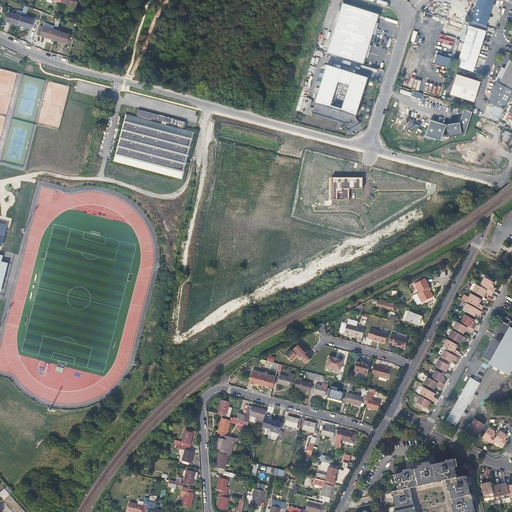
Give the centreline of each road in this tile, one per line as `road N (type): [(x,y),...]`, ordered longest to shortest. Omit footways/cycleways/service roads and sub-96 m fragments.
road 1 (residential): [(0,36),(206,105),(503,178)]
road 2 (residential): [(209,511),(201,404),(212,390),(290,405),(377,435)]
road 3 (residential): [(413,368),(503,178)]
road 4 (residential): [(504,290),(426,429)]
